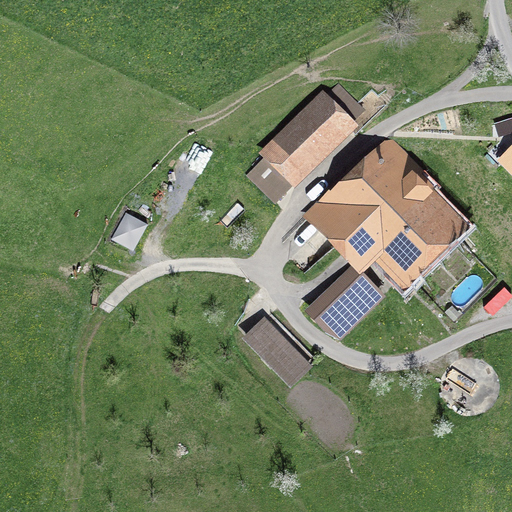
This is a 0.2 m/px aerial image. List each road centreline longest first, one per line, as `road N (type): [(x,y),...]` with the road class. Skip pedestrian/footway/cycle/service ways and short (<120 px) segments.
road 1 (residential): [(511,325),(414,369),(371,370),(325,351),(286,309),(271,270),(295,206),(377,132),(429,104)]
road 2 (track): [(78,444),(78,372),(103,311),(178,263),(271,270)]
